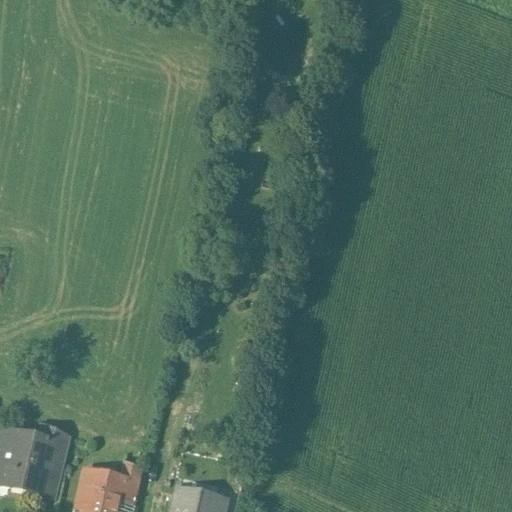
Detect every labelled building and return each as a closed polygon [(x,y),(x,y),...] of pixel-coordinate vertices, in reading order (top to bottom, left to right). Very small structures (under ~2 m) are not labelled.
[(50,446),(46,464),(64,469),(71,441),(42,427),(37,443),(50,446)] [(37,443),(5,436),(2,448),(6,449),(3,461),(0,460),(0,490),(10,493),(12,488),(39,494),(46,464),(50,446),(37,443)] [(124,484),(120,506),(135,509),(143,474),(124,465),(120,483),(124,484)] [(120,483),(85,475),(78,511),(79,511),(118,511),(120,506),(124,484),(120,483)] [(222,511),(224,507),(179,497),(175,511),(222,511)]
